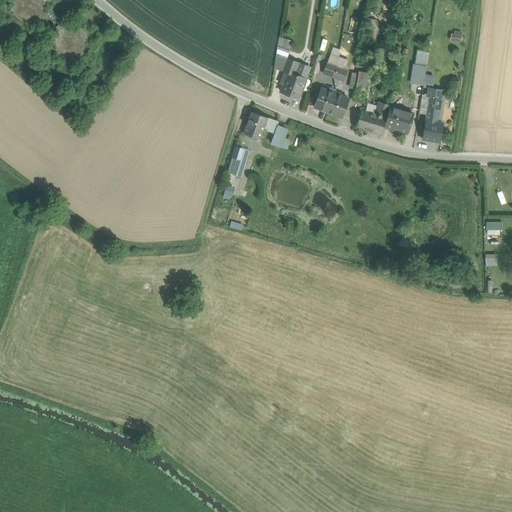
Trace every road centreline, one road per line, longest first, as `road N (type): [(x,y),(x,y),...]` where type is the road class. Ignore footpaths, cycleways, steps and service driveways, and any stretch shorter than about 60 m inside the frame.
road 1 (unclassified): [(511,160),(410,153),(337,131),(209,76),(97,0)]
road 2 (track): [(243,93),(194,242),(112,244),(0,158)]
